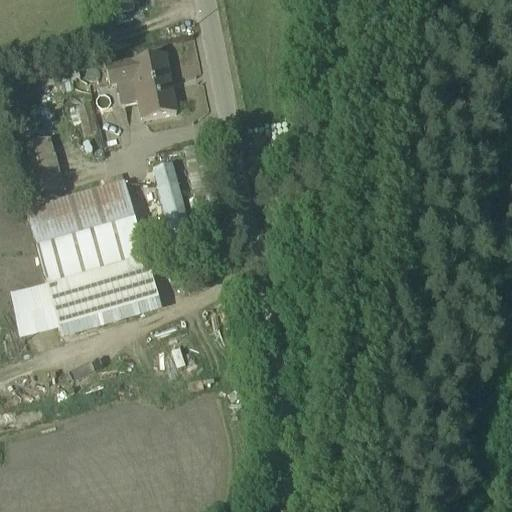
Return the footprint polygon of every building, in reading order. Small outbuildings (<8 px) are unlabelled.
[(107,97),(117,95),(123,129),(175,119),(164,60),(102,72),(107,97)] [(75,110),(81,131),(91,128),(84,107),(75,110)] [(119,180),(61,196),(48,150),(17,159),(30,205),(24,207),(62,345),(157,319),(119,180)] [(231,245),(211,150),(184,156),(203,251),(231,245)] [(172,169),(151,174),(171,253),(191,248),(172,169)]
